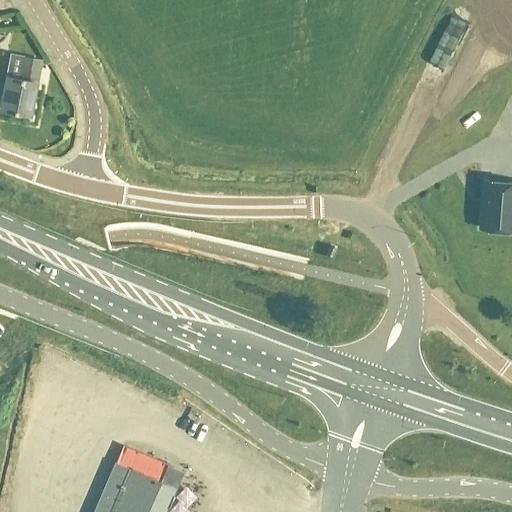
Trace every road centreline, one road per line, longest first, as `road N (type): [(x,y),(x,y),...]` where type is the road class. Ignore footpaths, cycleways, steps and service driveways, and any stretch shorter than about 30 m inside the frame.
road 1 (primary): [(0,233),(377,388)]
road 2 (unclassified): [(345,478),(275,443),(161,364),(0,296)]
road 3 (residential): [(307,188),(255,208),(169,204),(81,187)]
road 4 (residential): [(81,187),(91,102),(32,0)]
road 5 (unclassified): [(511,495),(345,478)]
road 6 (unclassified): [(418,274),(414,298),(511,374)]
road 7 (primary): [(377,388),(511,433)]
road 8 (unclassified): [(418,274),(307,188)]
road 9 (unclassified): [(377,388),(418,274)]
